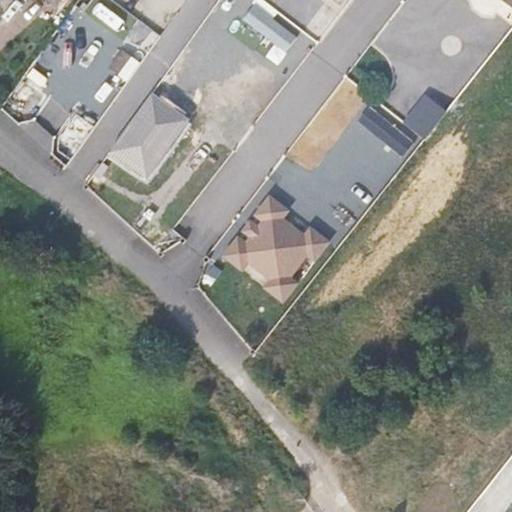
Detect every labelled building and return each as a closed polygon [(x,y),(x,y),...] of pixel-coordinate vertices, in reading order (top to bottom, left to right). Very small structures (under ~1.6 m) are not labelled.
[(161,15),(168,2),(164,0),(145,0),(143,6),(161,15)] [(511,16),(511,0),(507,0),(510,2),(503,10),(511,16)] [(290,48),(299,32),(254,5),(244,20),(290,48)] [(233,55),(249,32),(226,16),(210,39),(233,55)] [(180,85),(164,112),(188,127),(204,100),(180,85)] [(405,120),(427,137),(449,109),(428,92),(405,120)] [(175,158),(199,175),(218,150),(193,132),(175,158)] [(227,257),(288,297),(307,268),(300,263),(316,239),(271,209),(247,243),(239,238),(227,257)] [(248,277),(240,285),(246,293),(255,285),(248,277)]
